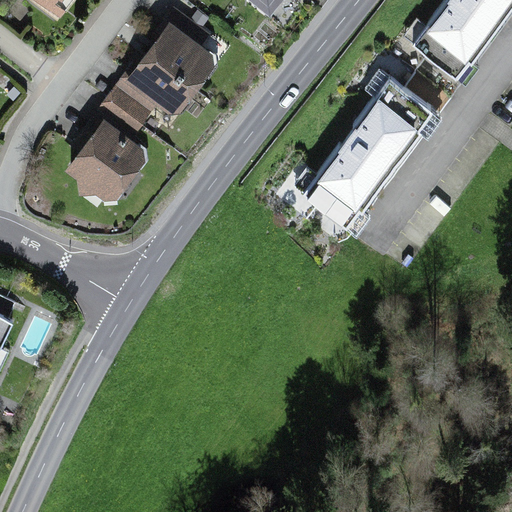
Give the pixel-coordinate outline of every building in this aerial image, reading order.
[(42,0),(61,15),(72,0),(42,0)] [(160,31),(130,73),(121,66),(109,83),(144,109),(150,102),(162,111),(184,103),(214,64),(210,45),(190,31),(196,22),(166,0),(165,0),(149,23),(160,31)] [(249,0),(271,17),(285,0),(249,0)] [(511,4),(511,0),(447,0),(414,46),(458,78),(511,4)] [(434,106),(386,70),(299,185),(347,221),(434,106)] [(106,120),(66,172),(78,181),(79,196),(96,195),(104,201),(118,201),(146,163),(144,149),(106,120)]
